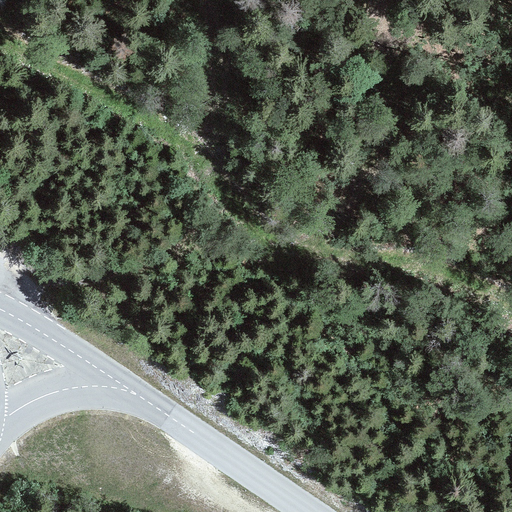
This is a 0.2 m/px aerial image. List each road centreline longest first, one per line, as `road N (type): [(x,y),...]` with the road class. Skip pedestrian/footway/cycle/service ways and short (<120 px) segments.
road 1 (tertiary): [(138,395),(309,511)]
road 2 (tertiary): [(0,309),(138,395)]
road 3 (tertiary): [(0,422),(35,399),(77,387),(138,395)]
